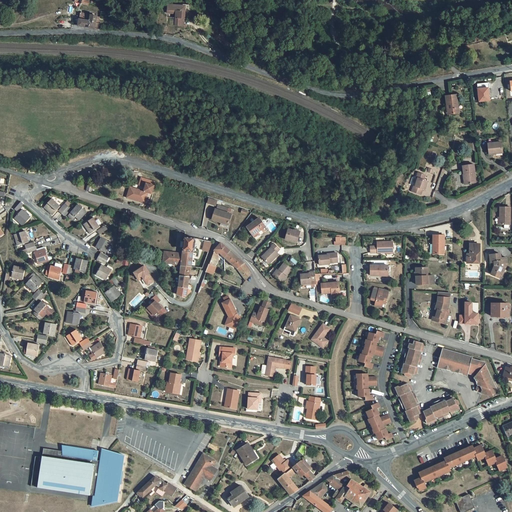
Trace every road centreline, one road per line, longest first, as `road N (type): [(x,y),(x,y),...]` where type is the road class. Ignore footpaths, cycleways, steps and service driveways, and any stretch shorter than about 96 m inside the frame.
road 1 (residential): [(511,69),(346,96),(171,41),(0,35)]
road 2 (residential): [(511,181),(412,223),(354,225),(132,162),(94,162),(41,182)]
road 3 (residential): [(395,326),(283,295),(221,240),(41,182)]
road 4 (residential): [(410,444),(382,376),(395,326)]
road 5 (residential): [(511,359),(395,326)]
